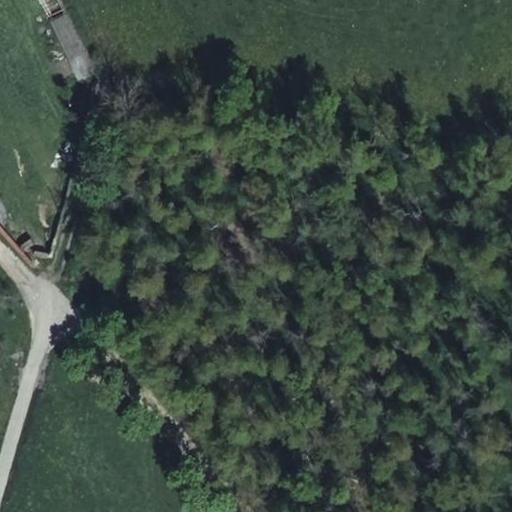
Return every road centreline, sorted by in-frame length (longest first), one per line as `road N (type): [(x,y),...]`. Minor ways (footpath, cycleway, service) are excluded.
road 1 (track): [(245,511),(40,305)]
road 2 (unclassified): [(0,474),(40,305)]
